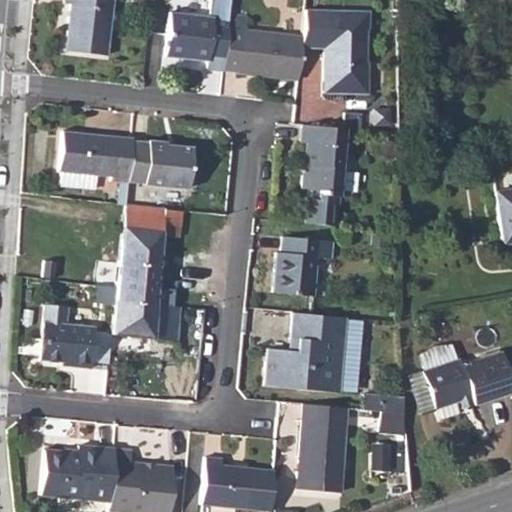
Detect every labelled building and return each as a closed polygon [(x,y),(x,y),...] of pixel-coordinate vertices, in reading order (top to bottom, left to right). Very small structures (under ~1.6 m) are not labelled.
[(61,0),(60,11),(66,12),(65,29),(69,29),(68,37),(64,37),(62,55),(104,59),(109,0),(61,0)] [(296,38),(295,47),(317,47),(318,81),(340,81),(339,92),(362,92),(362,61),(360,61),(360,29),(362,29),(363,11),(298,11),(296,38)] [(199,70),(218,72),(218,70),(222,21),(163,15),(159,59),(199,63),(199,70)] [(222,21),(218,70),(232,71),(232,73),(292,80),(295,47),(296,38),(239,33),(240,18),(223,17),(222,21)] [(318,81),(317,92),(339,92),(340,81),(318,81)] [(342,129),(296,125),(295,142),(302,142),(301,160),(299,160),(297,187),(303,187),(300,224),(331,227),(334,193),(337,194),(342,129)] [(106,183),(124,185),(124,183),(127,143),(127,141),(57,135),(53,175),(57,175),(55,189),(89,191),(91,178),(106,179),(106,183)] [(127,143),(124,183),(141,185),(141,186),(183,189),(188,149),(162,147),(162,144),(145,143),(144,144),(127,143)] [(511,178),(490,181),(499,242),(511,240),(511,178)] [(114,288),(113,301),(122,303),(149,306),(157,234),(175,236),(178,211),(122,206),(116,278),(114,288)] [(269,252),(266,294),(306,297),(309,263),(323,263),(325,247),(276,243),(275,253),(269,252)] [(43,263),(42,278),(53,280),(54,264),(43,263)] [(95,286),(94,298),(113,301),(114,288),(95,286)] [(113,305),(111,335),(170,342),(173,308),(149,306),(122,303),(113,301),(113,305)] [(341,317),(287,313),(285,339),(293,340),(292,352),(262,350),(259,385),(335,391),(341,317)] [(43,323),(39,360),(74,364),(74,368),(89,369),(89,363),(108,364),(111,335),(93,333),(93,327),(43,323)] [(345,325),(342,355),(357,356),(359,327),(345,325)] [(424,360),(422,360),(434,399),(459,391),(470,388),(473,396),(511,383),(511,381),(501,343),(462,354),(460,349),(458,350),(453,335),(434,334),(419,345),(424,360)] [(434,399),(422,360),(408,364),(420,402),(434,399)] [(470,388),(459,391),(461,399),(473,396),(470,388)] [(379,394),(378,409),(400,411),(401,396),(379,394)] [(301,403),(297,458),(303,458),(301,488),(336,491),(342,407),(301,403)] [(39,495),(106,502),(112,450),(76,447),(76,454),(43,451),(39,495)] [(106,502),(105,511),(113,511),(165,511),(170,467),(128,464),(129,451),(112,450),(106,502)] [(232,473),(232,467),(218,466),(218,459),(203,458),(198,506),(267,511),(270,471),(242,468),(242,474),(232,473)] [(297,458),(294,487),(301,488),(303,458),(297,458)]
